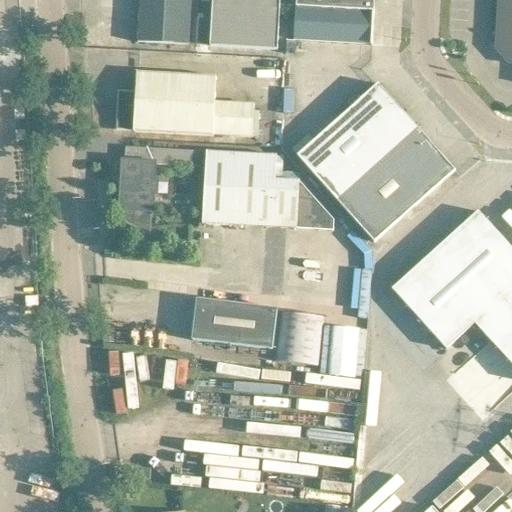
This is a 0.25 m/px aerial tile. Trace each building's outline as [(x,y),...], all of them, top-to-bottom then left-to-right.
[(158,44),(188,46),(190,0),(140,0),(138,43),(158,44)] [(212,0),(210,46),(277,50),(280,0),(212,0)] [(296,0),(296,8),(294,40),(372,45),(374,12),(374,0),(296,0)] [(511,0),(497,0),(495,43),(511,61),(511,0)] [(133,132),(153,133),(213,137),(213,136),(253,138),(254,106),(215,103),(216,77),(137,73),(136,94),(127,93),(127,98),(123,101),(118,101),(117,130),(133,131),(133,132)] [(297,156),(336,200),(417,128),(403,112),(392,104),(386,98),(380,86),(378,84),(363,98),(297,156)] [(417,128),(336,200),(374,243),(455,171),(417,128)] [(122,222),(140,231),(149,236),(151,212),(152,212),(153,195),(156,195),(157,182),(154,181),(155,166),(206,168),(203,224),(297,230),(332,231),(333,220),(299,183),(299,181),(275,180),(276,156),(149,149),(148,164),(124,162),(121,210),(124,211),(124,212),(123,212),(122,222)] [(392,290),(446,350),(475,324),(511,365),(511,249),(478,212),(392,290)] [(191,341),(273,351),(278,309),(196,299),(191,341)] [(275,362),(318,365),(323,318),(279,315),(275,362)]
